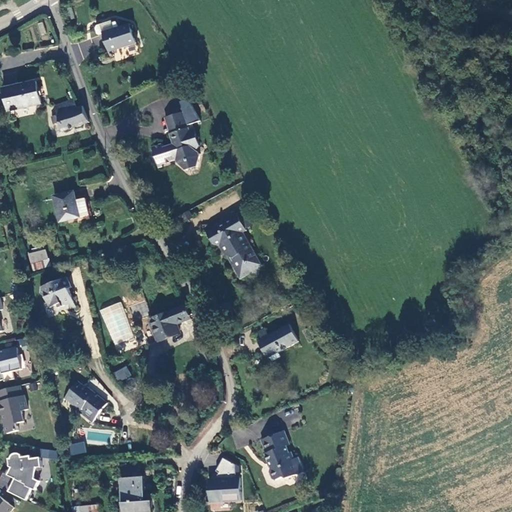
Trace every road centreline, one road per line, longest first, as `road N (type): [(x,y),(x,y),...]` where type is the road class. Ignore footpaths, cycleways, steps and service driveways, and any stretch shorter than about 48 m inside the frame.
road 1 (residential): [(48,1),(117,189),(205,326),(228,378),(231,404),(188,462),(182,511)]
road 2 (unknown): [(188,462),(163,430),(137,419),(104,374),(82,292)]
